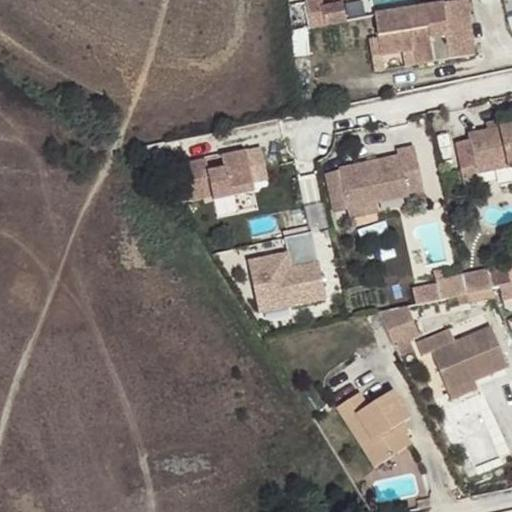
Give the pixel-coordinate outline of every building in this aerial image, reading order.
[(464,0),(452,0),(439,3),(439,4),(450,57),(475,52),(464,0)] [(450,57),(439,4),(373,17),(382,56),(415,49),(418,63),(450,57)] [(511,124),(469,133),(477,167),(506,161),(508,167),(511,165),(511,124)] [(350,214),(379,207),(412,198),(411,195),(426,191),(415,147),(399,150),(400,157),(340,172),(341,175),(349,210),(350,214)] [(217,201),(258,192),(250,151),(223,155),(227,168),(211,172),(208,160),(183,164),(191,201),(216,197),(217,201)] [(506,161),(477,167),(478,173),(508,167),(506,161)] [(349,210),(341,175),(327,179),(337,213),(349,210)] [(380,214),(379,207),(350,214),(353,221),(380,214)] [(292,252),(251,261),(262,314),(331,299),(316,233),(289,239),(292,252)] [(470,293),(467,294),(469,304),(497,297),(493,288),(470,293)] [(381,312),(399,348),(425,335),(410,306),(381,312)] [(478,382),(511,368),(495,327),(459,343),(454,332),(421,346),(425,359),(436,355),(452,393),(478,382)] [(478,382),(452,393),(456,403),(482,392),(478,382)] [(373,436),(364,442),(376,462),(414,441),(409,430),(412,428),(406,420),(414,416),(395,386),(372,401),(363,388),(339,402),(350,419),(359,413),(373,436)] [(350,419),(364,442),(373,436),(359,413),(350,419)]
